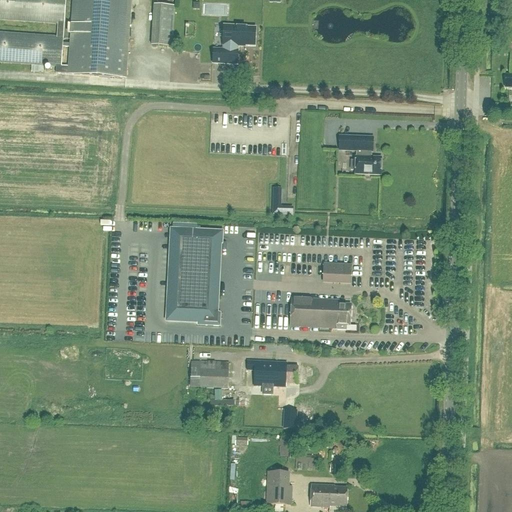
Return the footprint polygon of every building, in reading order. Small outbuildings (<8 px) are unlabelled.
[(65,0),(0,0),(0,21),(58,25),(57,38),(0,33),(0,64),(56,68),(55,75),(68,75),(68,67),(61,67),(65,0)] [(126,79),(127,59),(131,0),(73,0),(68,75),(126,79)] [(229,21),(229,6),(205,5),(205,15),(217,16),(217,21),(229,21)] [(154,7),(152,47),(172,48),(174,8),(154,7)] [(213,50),(212,64),(237,65),(238,52),(237,52),(237,47),(245,47),(245,46),(255,47),(255,29),(246,29),(247,28),(223,27),(222,46),(223,46),(223,51),(213,50)] [(355,175),(357,175),(380,176),(381,159),(370,158),(370,152),(372,152),(373,139),(340,138),(339,151),(357,152),(357,158),(356,158),(355,162),(351,162),(350,171),(355,171),(355,175)] [(220,314),(217,314),(221,234),(196,232),(172,231),(171,231),(167,321),(197,323),(197,326),(219,327),(220,314)] [(267,245),(276,246),(276,238),(268,238),(267,245)] [(324,265),(323,283),(350,284),(351,267),(331,266),(324,265)] [(347,332),(347,327),(350,327),(351,306),(338,306),(338,301),(291,299),(290,328),(337,330),(337,332),(347,332)] [(199,389),(227,390),(229,363),(201,362),(199,389)] [(275,363),(255,362),(247,362),(246,372),(254,373),(254,387),(274,388),(275,363)] [(275,363),(274,388),(285,388),(285,384),(297,385),(297,367),(286,367),(286,364),(275,363)] [(297,411),(284,410),(283,430),(296,431),(297,411)] [(290,441),(280,440),(279,458),(290,459),(290,441)] [(285,511),(286,506),(291,506),(292,486),(289,485),(290,475),(266,474),(265,481),(265,505),(275,505),(274,511),(285,511)] [(347,489),(334,488),(334,487),(311,486),(310,508),(346,510),(347,489)]
